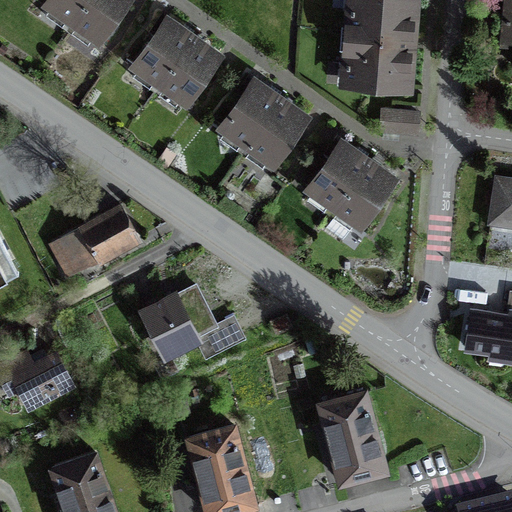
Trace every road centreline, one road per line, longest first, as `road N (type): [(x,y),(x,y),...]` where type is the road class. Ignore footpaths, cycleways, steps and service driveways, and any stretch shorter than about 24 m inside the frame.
road 1 (residential): [(0,79),(401,352)]
road 2 (residential): [(450,131),(434,298),(401,352)]
road 3 (residential): [(355,511),(505,473),(511,462)]
road 4 (residential): [(401,352),(511,427)]
road 5 (residential): [(461,0),(450,131)]
